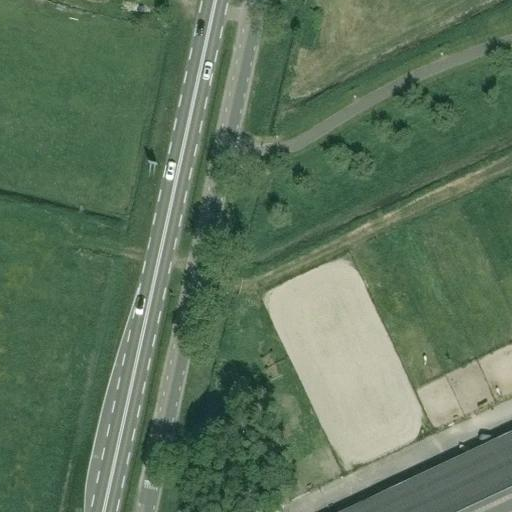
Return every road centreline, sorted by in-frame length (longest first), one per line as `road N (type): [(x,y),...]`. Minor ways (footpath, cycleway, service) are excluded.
road 1 (unclassified): [(142,511),(255,0)]
road 2 (primary): [(102,511),(214,0)]
